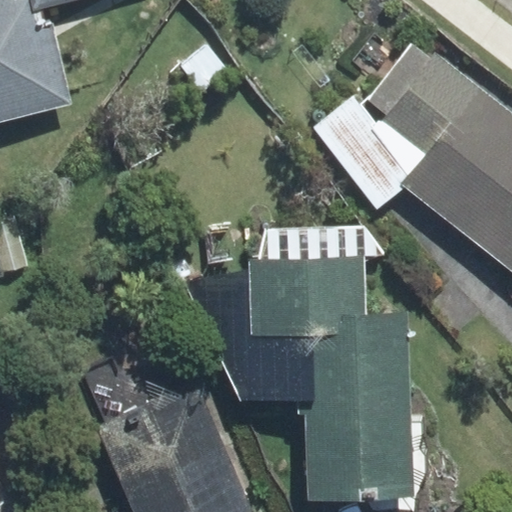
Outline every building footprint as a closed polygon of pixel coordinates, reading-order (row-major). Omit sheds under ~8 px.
[(43,0),(0,0),(0,104),(65,89),(43,0)] [(511,112),(431,50),(391,102),(447,145),(423,176),(511,244),(511,112)] [(14,196),(0,200),(0,275),(36,264),(14,196)] [(369,260),(277,263),(279,318),(323,316),(329,475),(414,472),(408,313),(371,314),(369,260)] [(250,511),(190,383),(115,417),(159,511),(250,511)] [(0,511),(12,511),(0,486),(0,511)]
